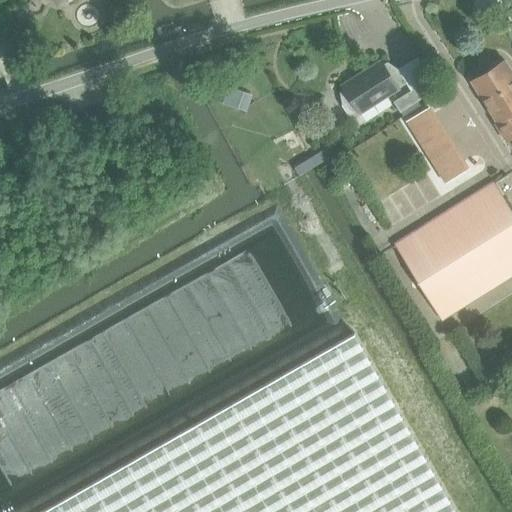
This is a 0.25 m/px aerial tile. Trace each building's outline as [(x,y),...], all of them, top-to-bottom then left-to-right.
[(350,118),(358,113),(405,83),(396,68),(385,61),(381,63),(379,60),(362,71),(364,74),(342,88),(345,93),(340,96),(341,104),(350,118)] [(507,139),(511,136),(511,73),(504,61),(499,64),(497,60),(485,67),(488,71),(470,82),(494,123),(497,122),(507,139)] [(422,81),(391,101),(398,111),(423,95),(422,81)] [(221,103),(237,108),(246,112),(253,95),(227,86),(221,103)] [(445,182),(466,169),(427,109),(407,122),(445,182)] [(303,163),(294,168),(299,176),(304,173),(307,171),(315,166),(321,162),(329,158),(324,149),(310,158),(303,163)] [(443,318),(511,274),(511,213),(493,182),(397,243),(443,318)] [(456,511),(354,334),(263,386),(42,511),(456,511)]
